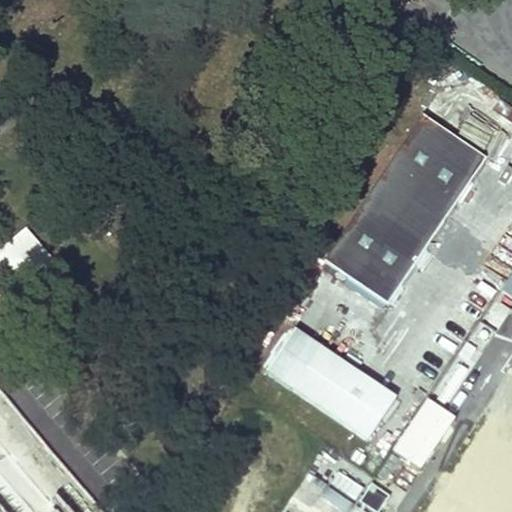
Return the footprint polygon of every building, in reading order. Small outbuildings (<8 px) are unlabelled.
[(486,158),(422,115),(324,261),(388,304),(486,158)] [(392,396),(293,328),(264,369),(364,438),(392,396)] [(428,403),(393,457),(423,476),(458,422),(428,403)] [(321,499),(339,511),(350,511),(365,491),(339,473),(321,499)] [(371,511),(378,511),(388,497),(372,486),(360,505),(371,511)]
